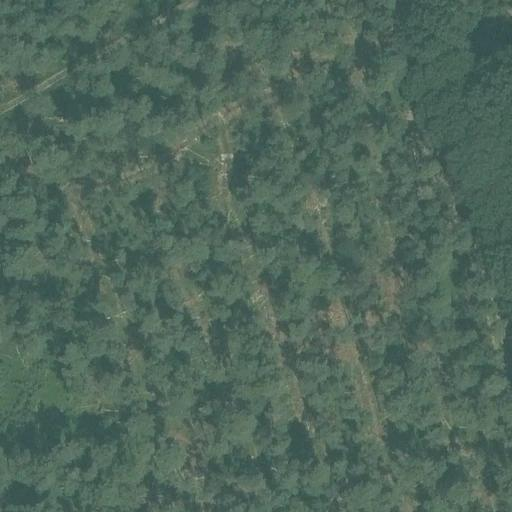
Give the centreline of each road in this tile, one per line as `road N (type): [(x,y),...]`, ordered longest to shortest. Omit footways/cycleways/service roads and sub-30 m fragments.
road 1 (track): [(0,115),(207,0)]
road 2 (track): [(511,185),(459,37)]
